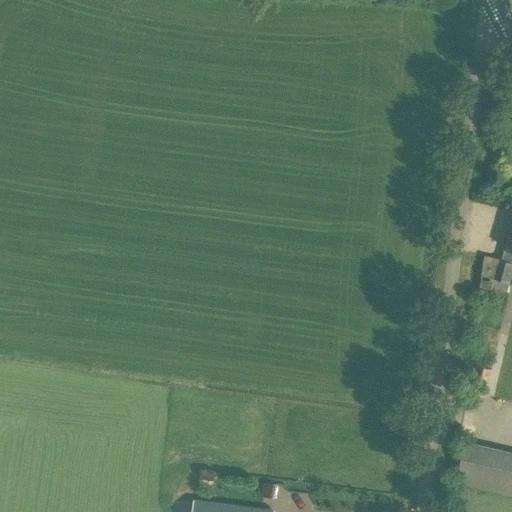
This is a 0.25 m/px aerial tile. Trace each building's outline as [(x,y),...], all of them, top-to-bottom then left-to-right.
[(504,250),(502,259),(511,262),(511,225),(505,250),(504,250)] [(486,398),(492,371),(472,366),(466,392),(486,398)] [(511,494),(511,454),(467,443),(458,482),(511,494)] [(214,469),(202,468),(201,478),(213,480),(214,469)] [(194,500),(192,511),(274,511),(275,511),(194,500)]
